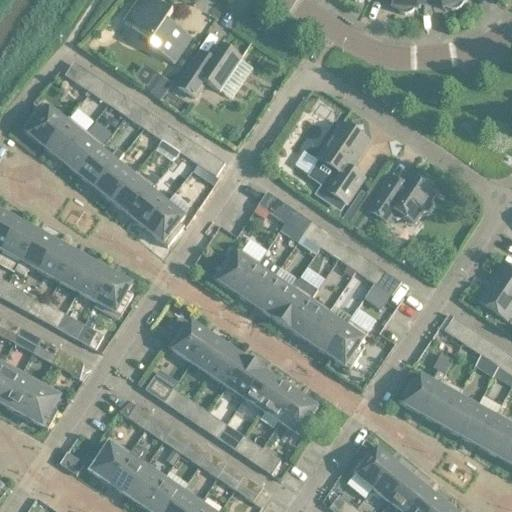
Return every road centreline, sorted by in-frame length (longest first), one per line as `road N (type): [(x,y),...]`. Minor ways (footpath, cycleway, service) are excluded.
road 1 (residential): [(497,202),(303,69),(239,169)]
road 2 (residential): [(239,169),(61,49),(0,133)]
road 3 (residential): [(511,18),(482,45),(430,56),(378,52),(288,0)]
road 4 (residential): [(298,507),(100,373)]
road 5 (residential): [(436,303),(239,169)]
road 6 (residential): [(5,511),(100,373)]
